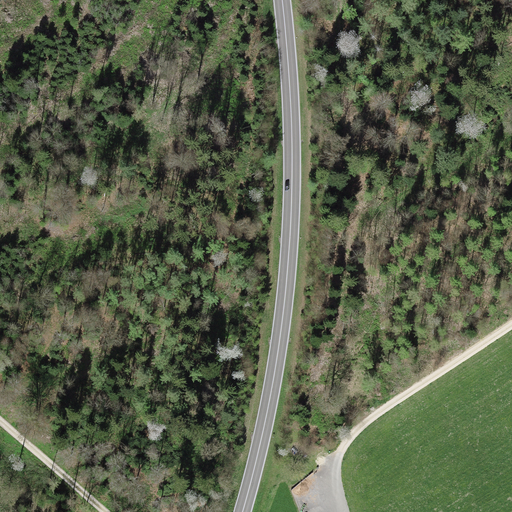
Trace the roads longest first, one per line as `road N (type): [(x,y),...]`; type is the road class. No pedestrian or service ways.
road 1 (primary): [(242,511),(275,368),(288,262),(292,145),(282,0)]
road 2 (track): [(344,511),(335,471),(345,440),(511,323)]
road 3 (track): [(106,511),(0,421)]
